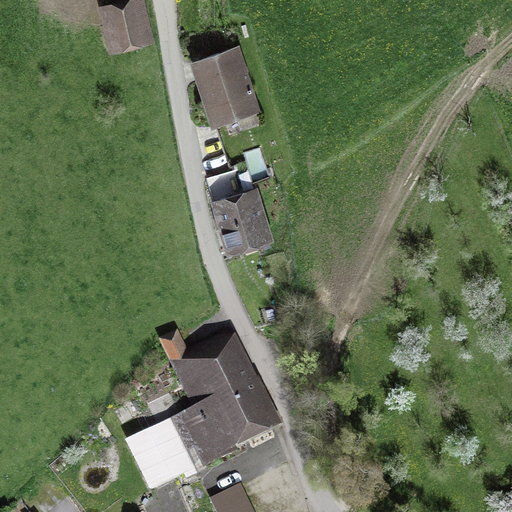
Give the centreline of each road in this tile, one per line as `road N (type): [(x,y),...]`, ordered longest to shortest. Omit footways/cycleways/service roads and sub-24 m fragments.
road 1 (residential): [(159,0),(208,252),(334,511)]
road 2 (track): [(511,44),(466,88),(355,292),(333,354),(323,426),(333,510)]
